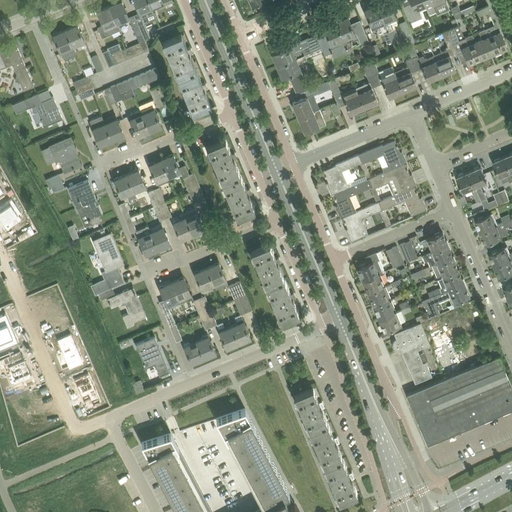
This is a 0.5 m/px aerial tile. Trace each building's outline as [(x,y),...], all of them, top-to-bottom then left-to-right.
[(121,0),(110,5),(118,24),(130,19),(127,13),(121,0)] [(152,7),(148,0),(134,0),(141,15),(146,12),(148,15),(155,12),(152,7)] [(389,0),(384,0),(377,3),(388,30),(393,28),(389,19),(397,16),(389,0)] [(410,0),(412,2),(404,5),(408,14),(411,22),(422,17),(419,9),(426,6),(423,0),(410,0)] [(423,0),(426,6),(427,9),(428,9),(430,15),(436,12),(434,6),(446,1),(445,0),(423,0)] [(491,10),(503,6),(500,0),(499,0),(489,4),(477,9),(479,16),(491,10)] [(388,30),(377,3),(365,8),(372,26),(379,23),(383,32),(388,42),(392,40),(388,30)] [(451,7),(456,18),(463,15),(458,4),(451,7)] [(117,22),(110,5),(98,10),(103,23),(97,26),(102,37),(120,29),(117,22)] [(511,27),(510,24),(511,24),(503,6),(491,10),(498,26),(492,28),(495,34),(488,36),(495,52),(507,47),(504,39),(507,38),(508,39),(511,37),(511,26),(511,27)] [(348,16),(336,21),(348,50),(350,54),(354,52),(348,36),(357,33),(361,43),(367,40),(358,20),(355,21),(356,26),(352,27),(348,16)] [(348,50),(336,21),(335,19),(324,23),(325,25),(323,26),(328,37),(319,41),(323,50),(324,53),(331,51),(331,52),(332,51),(331,48),(332,47),(340,44),(343,52),(348,50)] [(171,22),(157,28),(160,34),(174,27),(171,22)] [(145,23),(139,25),(142,32),(145,40),(151,37),(145,23)] [(78,24),(65,29),(73,47),(79,44),(80,46),(86,43),(78,24)] [(134,28),(133,28),(136,35),(142,32),(139,25),(134,28)] [(482,58),(474,39),(472,35),(465,37),(460,39),(454,27),(448,30),(452,41),(458,54),(459,54),(461,59),(467,56),(470,63),(482,58)] [(488,36),(485,28),(479,31),(482,39),(476,42),(475,39),(474,39),(482,58),(495,52),(488,36)] [(76,53),(73,47),(65,29),(53,34),(64,58),(76,53)] [(452,41),(448,30),(442,32),(447,43),(452,41)] [(405,33),(410,45),(416,43),(411,31),(405,33)] [(193,53),(191,47),(188,48),(182,33),(163,41),(166,49),(178,77),(197,69),(191,57),(190,54),(193,53)] [(277,65),(321,46),(316,34),(307,38),(310,45),(293,52),(290,45),(272,53),(277,65)] [(149,49),(145,40),(139,42),(143,52),(149,49)] [(143,52),(139,42),(133,45),(137,54),(143,52)] [(371,46),(377,59),(383,57),(377,43),(371,46)] [(0,70),(0,69),(0,68),(0,67),(1,67),(0,66),(0,65),(11,60),(17,73),(14,78),(20,81),(24,90),(34,85),(16,44),(0,51),(0,70)] [(137,54),(133,45),(128,47),(132,57),(137,54)] [(132,57),(128,47),(122,49),(126,59),(132,57)] [(115,64),(110,54),(108,49),(102,52),(109,66),(115,64)] [(126,59),(122,49),(116,52),(120,62),(126,59)] [(450,55),(447,49),(442,52),(434,55),(442,74),(456,69),(451,57),(450,55)] [(313,50),(277,65),(282,77),(291,73),(292,78),(291,78),(297,92),(305,89),(313,86),(307,71),(302,73),(298,62),(315,54),(313,50)] [(120,62),(116,52),(110,54),(115,64),(120,62)] [(97,71),(103,69),(97,54),(91,57),(97,71)] [(442,74),(434,55),(420,61),(418,55),(412,58),(414,63),(417,69),(422,66),(428,80),(442,74)] [(411,71),(417,69),(414,63),(412,58),(406,60),(409,66),(395,71),(403,91),(417,85),(411,71)] [(374,61),(369,63),(373,74),(379,72),(374,61)] [(373,74),(369,63),(363,66),(368,77),(373,74)] [(157,67),(151,69),(157,84),(163,81),(157,67)] [(157,84),(151,69),(145,72),(149,81),(151,86),(157,84)] [(212,104),(206,92),(205,89),(208,88),(206,82),(203,83),(197,69),(178,77),(188,101),(193,112),(212,104)] [(403,91),(395,71),(381,77),(383,83),(384,84),(389,97),(403,91)] [(149,81),(145,72),(139,74),(143,84),(149,81)] [(143,84),(139,74),(133,77),(137,86),(143,84)] [(76,87),(91,81),(88,76),(74,82),(76,87)] [(137,86),(133,77),(127,79),(132,89),(137,86)] [(366,110),(356,87),(348,91),(343,93),(342,91),(341,91),(336,79),(335,77),(328,79),(331,87),(332,87),(334,94),(337,101),(339,106),(339,105),(338,103),(345,100),(346,103),(350,113),(357,110),(358,113),(366,110)] [(132,89),(127,79),(122,81),(126,91),(132,89)] [(79,93),(93,87),(91,81),(76,87),(79,93)] [(126,91),(122,81),(116,84),(120,93),(126,91)] [(372,87),(370,82),(364,84),(357,87),(356,87),(366,110),(373,106),(372,104),(378,101),(373,88),(372,87)] [(120,93),(116,84),(110,86),(116,101),(122,98),(120,93)] [(305,97),(293,102),(299,116),(320,108),(316,99),(314,93),(317,92),(315,85),(313,86),(305,89),(308,96),(305,97)] [(116,101),(110,86),(104,89),(111,103),(116,101)] [(95,92),(93,87),(79,93),(81,99),(95,92)] [(39,92),(13,103),(16,112),(32,105),(34,111),(38,110),(42,118),(41,118),(42,120),(44,125),(44,126),(63,118),(53,95),(42,100),(39,92)] [(139,105),(142,114),(150,130),(161,125),(153,106),(155,105),(155,106),(156,105),(153,99),(139,105)] [(341,112),(339,106),(337,101),(329,104),(334,116),(341,112)] [(326,123),(323,116),(320,108),(299,116),(305,131),(326,123)] [(142,114),(140,109),(128,114),(138,135),(150,130),(142,114)] [(116,114),(103,119),(112,139),(124,134),(116,114)] [(102,115),(90,120),(100,145),(112,139),(103,119),(102,115)] [(50,146),(42,150),(48,163),(59,158),(65,171),(82,164),(75,148),(76,147),(71,136),(50,145),(50,146)] [(212,158),(222,182),(240,174),(235,162),(234,159),(237,158),(234,152),(232,153),(225,138),(207,146),(212,158)] [(382,143),(359,153),(362,162),(360,163),(363,170),(368,169),(365,162),(383,154),(388,165),(382,167),(384,171),(405,163),(407,162),(404,154),(402,155),(400,151),(398,146),(399,146),(398,143),(397,144),(395,139),(383,145),(382,143)] [(347,183),(342,170),(360,163),(362,162),(359,153),(335,163),(336,164),(323,170),(325,174),(324,174),(325,176),(326,176),(330,185),(328,186),(331,194),(333,193),(354,184),(353,180),(347,183)] [(179,167),(173,154),(161,159),(168,175),(175,172),(176,175),(181,173),(179,167)] [(511,169),(506,156),(500,159),(500,157),(496,159),(496,160),(494,161),(501,176),(508,173),(511,181),(511,180),(511,169)] [(161,159),(149,164),(158,185),(170,179),(168,175),(161,159)] [(371,177),(369,178),(373,186),(370,187),(373,194),(378,192),(376,187),(389,181),(388,179),(390,178),(396,193),(415,186),(417,185),(414,177),(412,178),(410,174),(408,169),(407,167),(405,163),(384,171),(371,177)] [(194,189),(188,174),(189,174),(185,165),(179,167),(181,173),(188,191),(194,189)] [(481,185),(487,182),(480,167),(479,167),(479,166),(475,168),(475,169),(470,171),(482,199),(487,197),(485,191),(484,191),(481,185)] [(138,169),(126,174),(134,193),(146,188),(138,169)] [(482,199),(470,171),(464,174),(464,173),(459,174),(460,175),(458,176),(459,178),(457,179),(460,186),(462,186),(465,192),(472,189),(477,201),(482,199)] [(189,174),(188,174),(194,189),(200,186),(194,172),(189,174)] [(46,178),(49,186),(51,185),(63,180),(59,173),(46,178)] [(126,174),(114,179),(123,198),(129,195),(130,198),(136,196),(134,193),(126,174)] [(247,189),(240,174),(222,182),(230,202),(237,217),(256,209),(250,197),(249,194),(252,193),(249,187),(247,189)] [(68,187),(74,200),(78,198),(81,205),(77,207),(79,214),(87,211),(90,218),(89,218),(91,224),(93,223),(96,221),(102,219),(99,213),(103,212),(99,202),(97,203),(95,199),(97,198),(89,178),(68,187)] [(354,184),(333,193),(335,197),(334,197),(335,199),(336,199),(338,204),(340,208),(337,209),(341,217),(343,216),(356,210),(350,195),(352,194),(370,187),(373,186),(369,178),(367,179),(354,184)] [(65,186),(63,180),(51,185),(53,191),(65,186)] [(159,186),(153,189),(160,203),(165,201),(159,186)] [(206,201),(200,186),(194,189),(200,203),(206,201)] [(423,200),(421,201),(417,192),(418,192),(417,190),(416,190),(415,186),(394,194),(381,200),(379,201),(382,209),(380,210),(383,218),(388,216),(384,208),(405,199),(411,214),(426,208),(427,209),(423,200)] [(160,203),(153,189),(147,191),(154,206),(160,203)] [(200,203),(194,189),(188,191),(195,206),(200,203)] [(505,189),(500,191),(504,202),(510,199),(505,189)] [(504,202),(500,191),(494,194),(499,204),(504,202)] [(12,197),(0,205),(0,216),(0,217),(0,218),(7,229),(22,218),(20,215),(23,213),(12,197)] [(119,204),(125,218),(131,216),(125,201),(119,204)] [(172,215),(165,201),(160,203),(166,218),(172,215)] [(368,233),(361,218),(380,210),(382,209),(379,201),(377,202),(356,210),(343,216),(345,220),(344,220),(345,222),(349,231),(347,232),(351,241),(351,240),(368,233)] [(166,218),(160,203),(154,206),(160,220),(166,218)] [(473,209),(476,214),(486,210),(484,204),(473,209)] [(196,209),(185,214),(186,217),(193,234),(205,229),(196,209)] [(477,219),(482,231),(498,224),(493,212),(484,216),(483,215),(479,217),(479,218),(477,219)] [(501,216),(503,222),(511,219),(510,213),(501,216)] [(137,230),(131,216),(125,218),(131,233),(137,230)] [(193,234),(186,217),(179,219),(178,217),(173,219),(181,239),(193,234)] [(511,218),(511,219),(503,222),(498,224),(482,231),(487,243),(489,242),(490,243),(494,241),(493,240),(503,236),(503,235),(509,233),(506,226),(511,224),(511,218)] [(161,222),(149,227),(151,232),(158,248),(170,243),(161,222)] [(111,232),(94,240),(101,256),(103,256),(106,264),(105,264),(107,270),(101,272),(104,278),(119,271),(117,265),(124,262),(111,232)] [(158,248),(151,232),(145,234),(143,232),(138,234),(146,254),(158,248)] [(426,239),(431,251),(448,244),(443,232),(440,233),(440,232),(435,234),(435,235),(426,239)] [(410,239),(405,242),(412,259),(417,257),(410,239)] [(281,262),(278,256),(276,257),(269,242),(251,250),(256,262),(266,286),(284,278),(279,266),(278,263),(281,262)] [(412,259),(405,242),(399,244),(406,261),(412,259)] [(453,256),(448,244),(431,251),(422,255),(425,261),(428,260),(430,265),(433,264),(453,256)] [(397,245),(391,247),(399,264),(404,262),(397,245)] [(496,265),(511,257),(511,252),(510,253),(507,246),(498,250),(497,249),(493,251),(493,252),(491,253),(496,265)] [(399,264),(391,247),(386,250),(393,267),(399,264)] [(380,272),(375,261),(379,259),(376,252),(367,255),(366,258),(368,263),(365,264),(365,263),(360,265),(360,266),(358,267),(363,279),(380,272)] [(458,268),(453,256),(433,264),(438,277),(441,275),(447,273),(448,275),(455,272),(454,270),(458,268)] [(511,271),(511,257),(496,265),(500,276),(503,275),(504,276),(508,274),(507,273),(511,271)] [(219,261),(207,266),(214,283),(220,280),(221,283),(227,281),(219,261)] [(214,283),(207,266),(195,271),(203,291),(209,288),(208,286),(214,283)] [(464,283),(458,268),(454,270),(455,272),(448,275),(447,273),(441,275),(442,277),(438,279),(441,287),(440,288),(442,292),(447,290),(464,283)] [(420,269),(411,273),(414,279),(422,275),(420,269)] [(380,272),(363,279),(368,291),(385,284),(380,272)] [(193,297),(184,276),(172,281),(181,302),(193,297)] [(299,314),(294,301),(293,299),(296,298),(293,292),(291,293),(284,278),(266,286),(276,311),(281,322),(299,314)] [(392,287),(401,283),(399,278),(390,282),(392,287)] [(100,279),(91,284),(95,294),(99,292),(109,288),(106,280),(101,282),(100,279)] [(240,280),(234,283),(240,297),(246,294),(240,280)] [(172,281),(160,286),(169,307),(181,302),(172,281)] [(240,297),(234,283),(228,285),(234,299),(240,297)] [(463,297),(469,295),(464,283),(447,290),(442,292),(430,297),(422,300),(427,312),(429,318),(440,313),(438,308),(437,308),(435,303),(450,296),(455,307),(466,303),(463,297)] [(391,299),(385,284),(368,291),(374,306),(378,304),(377,302),(384,299),(385,302),(391,299)] [(109,288),(99,292),(102,299),(115,293),(113,289),(114,288),(113,286),(109,288)] [(146,314),(138,295),(136,295),(135,293),(136,293),(134,286),(123,291),(123,292),(108,298),(111,306),(125,300),(130,312),(122,315),(127,326),(134,323),(133,320),(146,314)] [(442,292),(440,288),(432,291),(428,292),(430,297),(442,292)] [(54,292),(40,298),(52,327),(54,327),(55,329),(62,326),(61,324),(67,321),(54,292)] [(252,309),(246,294),(240,297),(246,311),(252,309)] [(205,295),(199,297),(205,312),(211,309),(205,295)] [(205,312),(199,297),(194,300),(199,314),(205,312)] [(246,311),(240,297),(234,299),(241,314),(246,311)] [(378,304),(374,306),(379,318),(396,311),(391,299),(385,302),(384,299),(377,302),(378,304)] [(217,323),(211,309),(205,312),(211,326),(217,323)] [(164,312),(170,326),(176,324),(170,310),(164,312)] [(401,323),(396,311),(379,318),(384,330),(401,323)] [(0,349),(19,342),(17,339),(17,338),(14,330),(6,312),(0,315),(0,349)] [(211,326),(205,312),(199,314),(205,328),(211,326)] [(429,318),(427,312),(416,317),(418,323),(421,321),(429,318)] [(251,337),(242,318),(237,320),(238,323),(232,325),(239,342),(251,337)] [(423,362),(418,349),(430,343),(421,321),(418,323),(403,329),(396,332),(394,333),(396,333),(397,336),(396,337),(396,338),(395,339),(393,340),(393,342),(392,344),(393,346),(394,348),(395,349),(397,350),(399,350),(401,350),(402,351),(403,350),(405,354),(403,355),(404,355),(405,355),(407,359),(405,359),(405,360),(407,359),(409,363),(407,364),(409,364),(411,368),(409,368),(409,369),(410,369),(415,382),(415,383),(424,379),(432,375),(426,361),(423,362)] [(182,338),(176,324),(170,326),(176,341),(182,338)] [(239,342),(232,325),(226,328),(224,325),(219,328),(227,347),(239,342)] [(72,332),(57,338),(59,343),(57,343),(58,344),(59,343),(61,350),(60,350),(61,350),(62,350),(63,351),(63,352),(69,367),(70,368),(78,364),(76,359),(82,356),(72,332)] [(203,337),(197,340),(204,357),(216,352),(208,333),(202,335),(203,337)] [(154,361),(160,375),(170,371),(155,336),(136,344),(144,361),(143,362),(146,367),(147,367),(146,364),(154,361)] [(204,357),(197,340),(191,343),(189,340),(184,343),(192,362),(204,357)] [(20,350),(0,358),(0,368),(1,370),(6,368),(9,375),(12,382),(20,379),(22,379),(23,380),(26,387),(28,386),(34,383),(36,382),(33,377),(34,377),(32,373),(25,358),(24,358),(20,350)] [(511,407),(511,384),(499,354),(407,393),(428,443),(456,431),(458,435),(462,433),(461,429),(511,407)] [(89,373),(74,379),(84,402),(90,399),(93,406),(102,402),(89,373)] [(322,407),(324,406),(322,400),(319,401),(313,386),(302,391),(298,392),(294,394),(310,430),(328,422),(322,407)] [(37,392),(9,404),(12,415),(23,411),(24,411),(26,410),(31,422),(38,419),(39,422),(42,427),(43,427),(51,424),(50,420),(51,419),(48,412),(49,412),(45,403),(42,405),(37,392)] [(208,511),(172,443),(175,441),(178,447),(179,447),(171,433),(171,432),(142,441),(179,511),(300,511),(294,500),(294,501),(289,492),(290,491),(245,407),(245,408),(216,417),(217,417),(217,418),(227,438),(228,438),(225,432),(228,431),(270,511),(208,511)] [(337,443),(339,441),(337,436),(334,437),(328,422),(310,430),(324,465),(343,457),(337,443)] [(354,477),(352,471),(349,472),(343,457),(324,465),(340,501),(358,493),(352,478),(354,477)]
